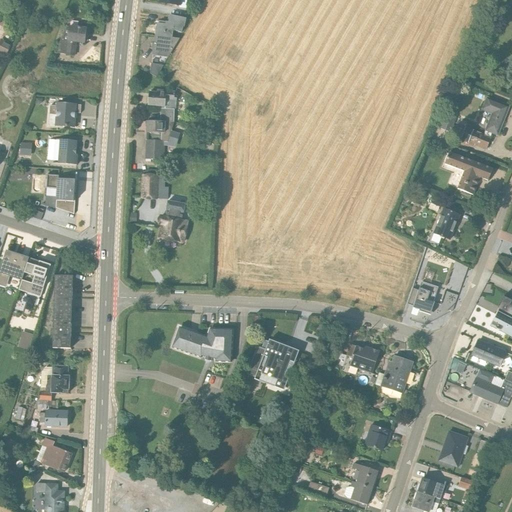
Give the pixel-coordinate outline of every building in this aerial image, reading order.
[(179,9),(186,10),(187,0),(159,0),(159,5),(179,8),(179,9)] [(187,20),(186,20),(170,17),(168,24),(160,22),(159,25),(157,24),(155,39),(154,45),(152,44),(152,50),(153,50),(152,57),(169,59),(180,41),(173,40),(174,33),(182,34),(183,29),(184,29),(187,20)] [(76,44),(85,45),(86,30),(67,28),(55,54),(55,55),(75,57),(76,44)] [(1,41),(0,43),(0,55),(6,59),(12,46),(1,41)] [(152,65),(150,75),(157,79),(164,67),(152,65)] [(157,94),(149,94),(148,107),(161,109),(160,123),(174,124),(174,111),(176,111),(177,98),(175,98),(175,93),(157,92),(157,94)] [(491,135),(497,137),(509,109),(486,99),(486,100),(481,112),(491,116),(484,133),(485,133),(484,136),(465,129),(464,131),(453,127),(456,120),(446,115),(440,130),(460,140),(460,142),(468,146),(468,147),(473,149),(475,146),(486,151),(490,140),(489,140),(491,135)] [(81,107),(56,105),(56,108),(50,108),(49,127),(74,128),(75,115),(81,115),(81,107)] [(172,133),(174,124),(160,123),(147,123),(146,141),(146,142),(145,161),(164,162),(165,148),(167,148),(167,146),(175,149),(175,148),(179,135),(172,133)] [(77,143),(60,141),(58,165),(77,167),(78,157),(77,156),(77,143)] [(21,145),(20,157),(32,157),(32,145),(21,145)] [(492,171),(450,154),(445,166),(464,174),(457,191),(473,197),(480,180),(487,183),(488,183),(492,171)] [(58,180),(58,177),(48,176),(47,189),(57,190),(57,199),(46,198),(46,206),(57,210),(74,216),(77,182),(58,180)] [(155,177),(143,177),(142,200),(168,201),(169,189),(165,189),(165,181),(159,181),(159,178),(155,177)] [(160,227),(158,240),(185,245),(189,222),(183,221),(186,206),(168,203),(165,218),(160,217),(158,227),(160,227)] [(459,217),(443,211),(434,234),(434,235),(431,243),(439,246),(442,238),(449,241),(459,217)] [(33,219),(41,222),(44,215),(36,212),(33,219)] [(129,214),(129,225),(136,225),(137,215),(129,214)] [(24,274),(29,259),(7,252),(0,273),(0,274),(1,275),(0,276),(0,286),(6,288),(10,278),(22,282),(24,274)] [(52,267),(49,266),(29,259),(24,274),(35,278),(32,285),(22,282),(19,291),(41,299),(41,298),(49,274),(52,267)] [(56,277),(55,302),(72,302),(73,278),(56,277)] [(438,290),(421,284),(419,292),(412,290),(407,306),(413,308),(413,310),(429,315),(438,290)] [(503,298),(489,328),(496,332),(496,331),(498,332),(498,333),(511,340),(511,304),(511,303),(503,298)] [(55,302),(54,325),(71,326),(72,302),(55,302)] [(54,325),(53,350),(71,350),(70,350),(71,326),(54,325)] [(215,364),(232,365),(232,332),(210,331),(207,339),(180,330),(173,349),(201,359),(202,359),(202,358),(205,358),(205,363),(211,365),(213,361),(214,361),(215,364)] [(34,336),(22,333),(18,348),(30,352),(34,336)] [(471,357),(500,370),(506,354),(478,341),(471,357)] [(284,392),(299,353),(270,342),(269,344),(265,342),(262,350),(258,349),(249,371),(247,376),(256,379),(255,381),(284,392)] [(362,351),(350,346),(346,357),(352,360),(349,368),(372,376),(380,353),(364,348),(362,351)] [(381,389),(381,387),(402,395),(412,365),(394,359),(392,365),(389,364),(385,377),(379,375),(375,387),(381,389)] [(454,360),(450,371),(462,376),(466,366),(454,360)] [(327,364),(318,361),(314,373),(323,376),(327,364)] [(38,401),(52,402),(52,395),(64,395),(69,395),(70,377),(68,377),(69,367),(53,367),(53,369),(46,369),(42,374),(41,393),(38,401)] [(243,369),(237,385),(242,386),(248,371),(247,371),(243,369)] [(480,372),(476,379),(490,385),(493,378),(480,372)] [(475,379),(469,393),(483,399),(483,400),(506,410),(511,399),(511,396),(511,384),(505,382),(504,382),(495,378),(494,379),(491,386),(475,379)] [(57,403),(38,401),(35,410),(46,411),(46,415),(40,415),(40,424),(45,424),(45,428),(68,429),(69,412),(47,412),(47,408),(53,408),(53,410),(57,410),(57,403)] [(24,410),(18,408),(15,420),(24,423),(27,411),(24,411),(24,410)] [(371,426),(364,446),(382,453),(385,444),(388,445),(392,433),(371,426)] [(27,433),(38,436),(39,430),(29,427),(27,433)] [(467,440),(449,434),(439,462),(457,469),(467,440)] [(56,443),(46,439),(36,463),(66,475),(73,455),(54,448),(56,443)] [(478,453),(484,455),(487,448),(485,447),(487,444),(481,442),(478,453)] [(378,473),(354,465),(352,470),(360,473),(356,484),(373,490),(378,473)] [(422,479),(418,493),(440,501),(443,493),(445,493),(447,488),(422,479)] [(473,483),(461,479),(458,488),(471,492),(473,483)] [(326,498),(329,490),(310,483),(307,492),(326,498)] [(356,484),(352,483),(350,488),(346,489),(344,496),(347,499),(350,501),(367,507),(373,490),(356,484)] [(44,511),(64,511),(65,494),(58,493),(58,486),(37,485),(37,493),(46,494),(44,511)] [(418,493),(413,508),(423,511),(436,511),(440,501),(418,493)]
